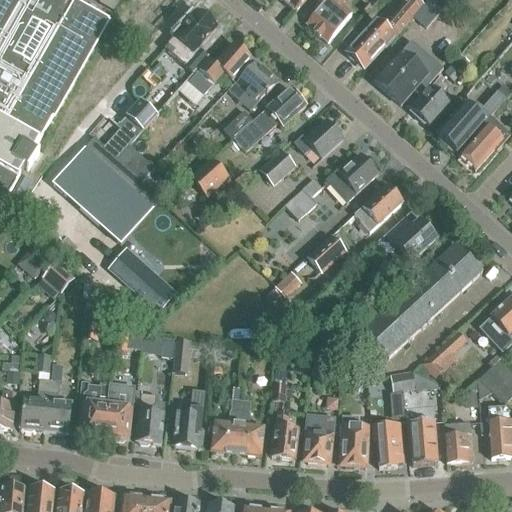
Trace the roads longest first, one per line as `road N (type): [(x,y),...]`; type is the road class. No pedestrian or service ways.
road 1 (residential): [(511,489),(407,493),(0,458)]
road 2 (residential): [(469,218),(224,0)]
